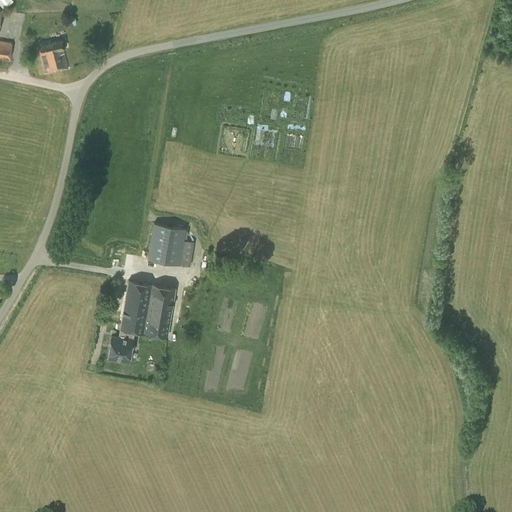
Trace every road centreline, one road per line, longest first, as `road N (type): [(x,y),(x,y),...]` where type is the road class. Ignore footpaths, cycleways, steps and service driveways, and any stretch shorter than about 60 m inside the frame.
road 1 (unclassified): [(81,91),(120,57),(404,0)]
road 2 (unclassified): [(0,320),(50,226),(81,91)]
